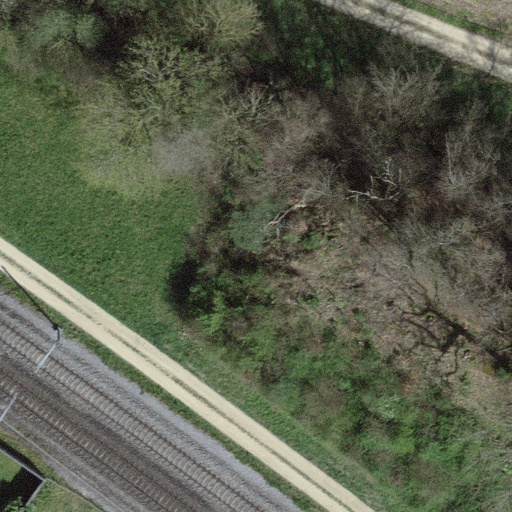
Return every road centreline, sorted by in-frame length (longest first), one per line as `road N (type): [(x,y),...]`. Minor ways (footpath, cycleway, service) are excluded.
road 1 (track): [(350,511),(0,254)]
road 2 (track): [(283,0),(511,91)]
